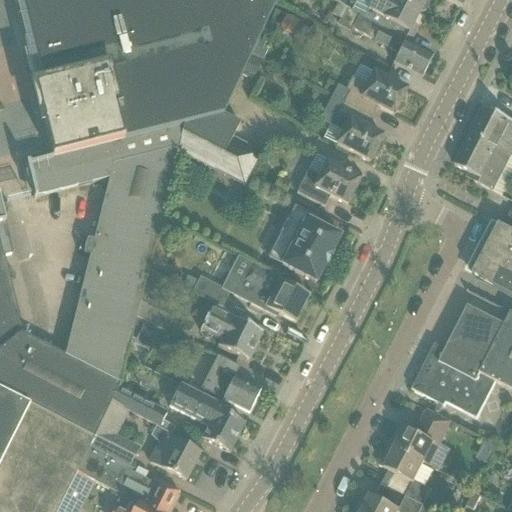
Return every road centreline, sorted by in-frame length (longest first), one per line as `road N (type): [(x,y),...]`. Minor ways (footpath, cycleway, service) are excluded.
road 1 (residential): [(325,511),(465,229),(409,184)]
road 2 (tertiary): [(242,511),(273,467),(409,184)]
road 3 (tertiary): [(409,184),(505,0)]
